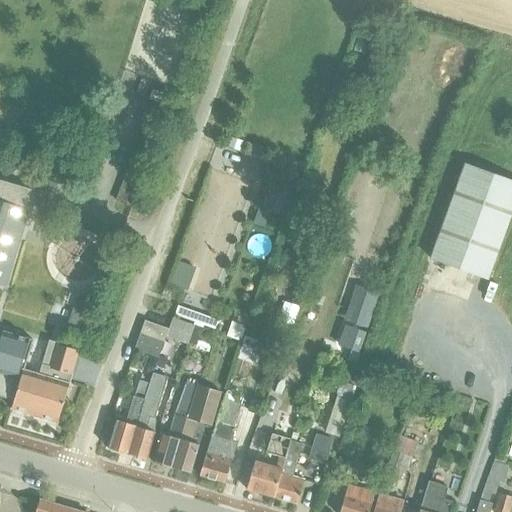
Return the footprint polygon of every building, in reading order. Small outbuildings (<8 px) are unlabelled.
[(167,120),(145,112),(124,174),(146,181),(167,120)] [(300,129),(297,139),(313,143),(316,133),(300,129)] [(511,181),(465,164),(430,259),(488,280),(511,213),(511,181)] [(217,290),(250,182),(237,178),(232,192),(217,188),(213,201),(201,197),(183,256),(185,257),(177,282),(195,287),(197,283),(217,290)] [(0,285),(6,287),(35,191),(0,180),(0,285)] [(283,313),(298,319),(304,303),(289,297),(283,313)] [(217,331),(221,321),(177,306),(174,315),(217,331)] [(65,332),(88,340),(96,317),(73,309),(65,332)] [(169,330),(166,337),(188,345),(195,327),(173,319),(169,330)] [(232,376),(238,379),(244,361),(255,365),(268,325),(251,319),(246,336),(245,336),(232,376)] [(166,337),(169,330),(145,322),(141,335),(164,344),(166,337)] [(0,336),(0,337),(0,396),(13,401),(11,408),(58,422),(69,384),(72,375),(52,369),(41,365),(39,375),(23,370),(32,340),(8,333),(7,338),(0,336)] [(164,344),(141,335),(135,351),(158,359),(164,344)] [(59,346),(52,369),(72,375),(79,352),(59,346)] [(144,400),(128,455),(147,460),(155,433),(145,430),(149,417),(154,419),(166,377),(151,373),(148,382),(144,396),(143,400),(144,400)] [(160,434),(152,462),(166,466),(172,468),(197,387),(198,385),(199,379),(189,376),(170,437),(160,434)] [(135,393),(144,396),(148,382),(140,380),(135,393)] [(277,400),(290,405),(298,385),(285,380),(277,400)] [(311,430),(339,439),(356,387),(341,382),(326,425),(314,421),(311,430)] [(197,387),(172,468),(176,469),(191,473),(199,445),(190,442),(196,421),(211,425),(220,392),(198,385),(197,387)] [(108,449),(128,455),(144,400),(143,400),(133,397),(126,423),(117,421),(108,449)] [(224,401),(217,422),(235,427),(241,406),(224,401)] [(207,450),(200,476),(225,483),(232,457),(237,443),(230,441),(235,427),(217,422),(213,436),(212,436),(207,450)] [(255,462),(247,490),(274,497),(283,465),(291,440),(272,434),(266,453),(279,457),(276,468),(255,462)] [(400,435),(394,452),(393,451),(383,480),(395,484),(401,469),(408,471),(412,458),(415,459),(420,443),(400,435)] [(283,465),(274,497),(297,504),(305,480),(293,477),(298,461),(303,443),(291,440),(283,465)] [(373,448),(366,469),(379,474),(387,452),(373,448)] [(494,456),(480,501),(476,511),(489,511),(492,504),(489,503),(491,494),(496,495),(499,482),(504,483),(509,466),(506,465),(507,459),(494,456)] [(448,511),(451,503),(444,500),(447,489),(429,484),(420,511),(448,511)] [(368,511),(375,492),(367,490),(348,485),(340,511),(368,511)] [(494,511),(508,511),(511,501),(511,497),(500,494),(494,511)] [(373,511),(400,511),(403,502),(378,495),(373,511)] [(79,511),(40,500),(35,511),(79,511)]
